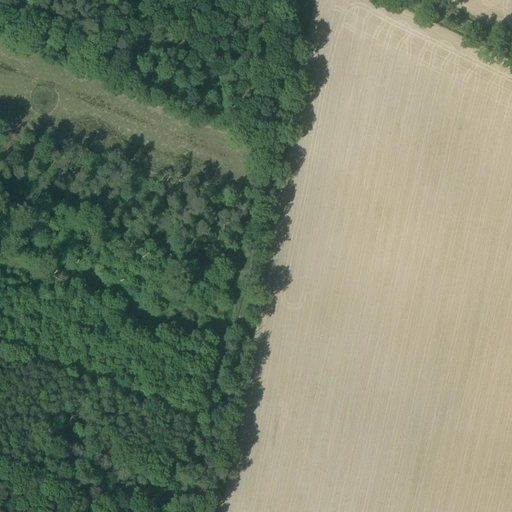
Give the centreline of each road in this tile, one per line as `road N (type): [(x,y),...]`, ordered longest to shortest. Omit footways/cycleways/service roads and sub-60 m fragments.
road 1 (track): [(274,141),(206,511)]
road 2 (track): [(300,0),(274,141)]
